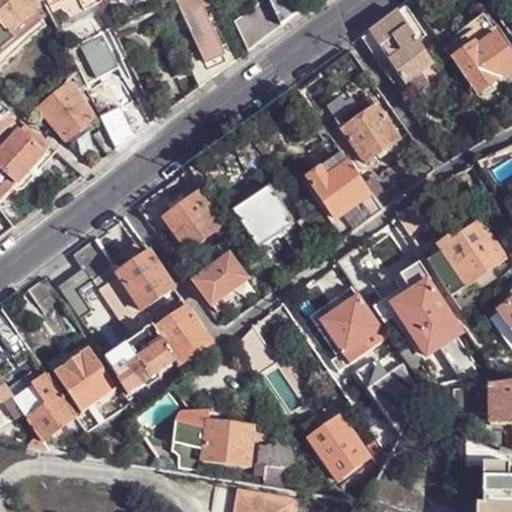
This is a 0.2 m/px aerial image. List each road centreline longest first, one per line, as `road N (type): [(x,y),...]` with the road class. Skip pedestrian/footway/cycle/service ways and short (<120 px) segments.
road 1 (residential): [(511,138),(447,172),(232,337),(214,332),(118,192)]
road 2 (tertiary): [(118,192),(366,0)]
road 3 (tertiary): [(0,277),(118,192)]
